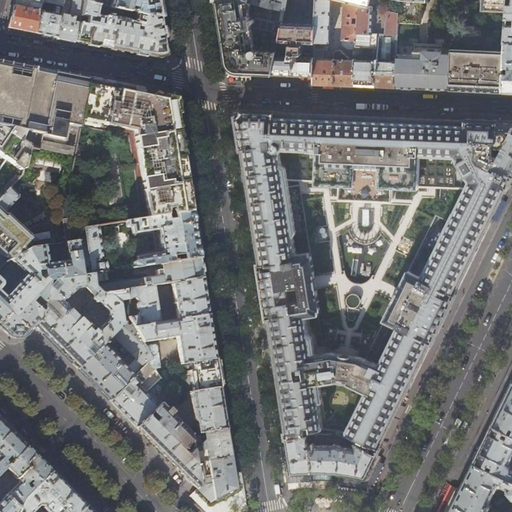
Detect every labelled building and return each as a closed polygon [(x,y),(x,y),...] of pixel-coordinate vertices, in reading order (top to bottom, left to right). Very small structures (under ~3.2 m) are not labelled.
[(42,2),(42,0),(14,0),(14,2),(7,28),(24,31),(36,34),(40,12),(41,9),(31,7),(31,10),(26,9),(28,1),(38,3),(42,4),(42,2)] [(42,0),(42,2),(55,5),(50,14),(40,12),(36,34),(46,36),(56,38),(63,0),(71,0),(83,2),(83,0),(42,0)] [(65,40),(76,42),(79,24),(81,16),(83,2),(71,0),(63,0),(56,38),(60,39),(65,40)] [(161,18),(159,8),(158,0),(83,0),(83,2),(99,6),(112,8),(123,11),(129,12),(131,2),(136,3),(134,13),(135,13),(161,18)] [(216,0),(217,1),(225,0),(242,0),(285,11),(287,0),(216,0)] [(242,0),(225,0),(217,1),(220,18),(225,49),(226,54),(227,58),(232,64),(241,72),(255,73),(273,74),(285,11),(242,0)] [(287,0),(285,11),(273,74),(285,74),(302,75),(314,76),(316,0),(287,0)] [(354,85),(356,61),(348,60),(348,59),(341,50),(336,50),(332,54),(332,59),(323,59),(323,50),(327,50),(328,48),(330,48),(332,0),(316,0),(314,76),(313,84),(321,84),(332,84),(354,85)] [(359,18),(360,4),(345,0),(342,45),(345,49),(352,50),(352,54),(353,56),(356,56),(358,33),(358,24),(353,23),(353,18),(359,18)] [(427,3),(427,0),(399,0),(398,13),(398,24),(420,25),(422,2),(427,3)] [(483,0),(483,9),(506,11),(507,2),(507,0),(483,0)] [(96,16),(99,6),(83,2),(81,16),(87,17),(85,25),(79,24),(76,42),(145,56),(154,58),(158,58),(161,57),(165,56),(167,55),(164,37),(161,18),(135,13),(133,22),(128,21),(127,25),(119,23),(118,22),(115,22),(114,22),(112,24),(113,19),(111,19),(111,17),(108,16),(107,17),(105,16),(105,18),(96,16)] [(374,7),(368,6),(360,4),(359,18),(358,24),(358,33),(372,34),(374,7)] [(122,17),(123,11),(112,8),(111,14),(122,17)] [(378,33),(378,34),(375,86),(384,86),(395,87),(397,44),(398,24),(398,13),(387,10),(386,34),(378,33)] [(378,34),(372,34),(358,33),(356,56),(356,61),(354,85),(365,86),(375,86),(378,34)] [(511,42),(505,42),(504,51),(502,91),(511,91),(511,42)] [(419,88),(420,65),(418,64),(419,45),(397,44),(395,87),(405,87),(419,88)] [(427,88),(429,51),(426,51),(426,52),(423,52),(423,45),(419,45),(418,64),(420,65),(419,88),(423,88),(427,88)] [(451,49),(451,46),(430,45),(430,51),(429,51),(427,88),(438,89),(450,89),(451,49)] [(232,64),(227,58),(226,54),(225,49),(219,50),(221,63),(227,68),(232,64)] [(504,51),(451,49),(450,89),(476,90),(502,91),(504,51)] [(0,136),(20,141),(24,130),(41,133),(38,149),(73,156),(75,147),(67,146),(71,125),(79,126),(83,127),(93,79),(71,74),(48,70),(17,63),(0,60),(0,136)] [(101,80),(93,79),(84,123),(129,133),(143,219),(191,211),(189,198),(185,173),(178,128),(175,107),(170,102),(170,101),(159,99),(160,92),(142,89),(121,84),(101,80)] [(422,278),(412,273),(439,218),(436,216),(409,271),(408,271),(385,320),(371,350),(374,351),(388,322),(398,326),(379,366),(362,357),(349,383),(367,392),(348,431),(333,428),(332,432),(377,454),(381,447),(379,447),(380,443),(408,388),(430,342),(432,343),(432,342),(444,318),(456,294),(454,293),(499,201),(505,188),(507,189),(511,178),(511,175),(494,165),(493,165),(492,168),(481,162),(477,156),(476,140),(486,140),(489,140),(498,140),(500,120),(466,119),(465,120),(465,121),(447,120),(386,118),(330,115),(289,114),(274,113),(274,112),(273,112),(273,111),(241,110),(241,111),(240,113),(239,114),(238,116),(236,117),(235,118),(235,117),(250,209),(259,267),(266,316),(267,316),(276,372),(287,439),(298,437),(297,431),(324,426),(324,425),(327,421),(321,382),(317,383),(312,354),(316,354),(313,337),(309,334),(306,316),(319,314),(319,310),(321,310),(318,292),(313,293),(311,276),(315,275),(312,257),(310,257),(309,253),(310,253),(300,187),(298,187),(307,253),(296,255),(293,238),(296,233),(288,180),(287,170),(283,166),(281,153),(282,151),(317,152),(317,170),(309,170),(308,181),(316,182),(316,184),(342,184),(341,198),(393,200),(394,187),(419,188),(419,186),(428,187),(429,156),(453,157),(469,181),(466,188),(422,278)] [(500,120),(498,140),(489,140),(489,142),(493,143),(493,145),(486,145),(486,140),(476,140),(477,156),(481,162),(492,168),(493,165),(494,165),(511,129),(511,120),(507,121),(500,120)] [(511,129),(494,165),(511,175),(511,129)] [(0,136),(0,195),(19,176),(19,175),(27,147),(28,147),(29,142),(28,142),(28,143),(25,142),(25,144),(20,141),(0,136)] [(317,170),(317,152),(282,151),(281,153),(283,166),(287,170),(288,180),(308,181),(309,170),(317,170)] [(469,181),(453,157),(429,156),(428,187),(466,188),(469,181)] [(23,237),(19,230),(17,228),(13,224),(9,221),(6,219),(0,216),(0,215),(1,216),(17,197),(17,194),(16,194),(26,183),(19,176),(0,195),(0,253),(2,252),(10,260),(27,250),(26,244),(23,237)] [(195,232),(191,211),(143,219),(125,222),(126,227),(128,228),(131,228),(132,235),(159,230),(162,252),(135,257),(136,261),(133,261),(132,263),(133,268),(149,265),(199,258),(195,232)] [(103,258),(98,227),(75,232),(76,239),(82,275),(92,274),(108,271),(107,259),(105,258),(103,258)] [(54,243),(52,232),(31,235),(33,245),(32,245),(32,247),(44,245),(54,243)] [(0,327),(6,333),(9,335),(13,336),(14,337),(18,337),(21,336),(25,334),(34,325),(37,322),(40,322),(42,313),(31,302),(37,297),(44,304),(48,280),(82,275),(76,239),(65,241),(68,259),(48,263),(44,245),(32,247),(30,248),(27,250),(10,260),(25,274),(4,296),(0,292),(0,287),(2,285),(2,284),(1,282),(0,280),(0,327)] [(390,246),(388,244),(373,276),(375,277),(390,246)] [(200,267),(199,258),(149,265),(151,276),(94,284),(94,287),(100,293),(124,289),(153,285),(170,282),(202,278),(200,267)] [(44,304),(42,313),(40,322),(37,322),(34,325),(59,350),(77,369),(102,344),(112,334),(123,323),(120,312),(123,311),(122,307),(120,307),(119,301),(126,300),(124,289),(100,293),(94,287),(94,284),(92,274),(82,275),(48,280),(44,304)] [(205,295),(202,278),(170,282),(177,320),(208,315),(205,295)] [(159,323),(153,285),(124,289),(126,299),(135,298),(138,302),(136,303),(135,305),(135,307),(136,308),(138,310),(139,310),(138,315),(129,317),(132,322),(134,327),(159,323)] [(360,304),(360,301),(360,300),(359,299),(357,297),(354,296),(353,296),(350,297),(349,299),(348,301),(349,303),(349,304),(351,306),(353,308),(355,308),(356,307),(359,305),(360,304)] [(211,335),(208,315),(177,320),(159,323),(134,327),(143,342),(175,337),(176,341),(180,364),(188,362),(215,358),(211,335)] [(124,321),(123,323),(112,334),(135,357),(125,367),(102,344),(77,369),(92,384),(109,401),(148,362),(152,358),(145,346),(143,342),(134,327),(132,322),(129,325),(124,321)] [(152,358),(148,362),(153,368),(159,367),(158,364),(159,364),(156,346),(154,345),(145,346),(152,358)] [(217,372),(215,358),(188,362),(189,372),(188,372),(192,392),(220,387),(217,372)] [(160,377),(153,368),(148,362),(109,401),(122,414),(136,427),(158,406),(145,393),(160,377)] [(511,383),(504,400),(492,424),(511,433),(511,383)] [(223,409),(220,387),(192,392),(189,392),(194,419),(197,421),(199,433),(203,432),(226,428),(223,409)] [(161,403),(158,406),(136,427),(164,456),(196,488),(199,485),(195,462),(193,449),(187,454),(182,450),(191,441),(190,434),(192,434),(171,413),(173,411),(169,407),(167,409),(161,403)] [(12,431),(0,418),(0,471),(5,467),(27,446),(12,431)] [(511,433),(492,424),(485,439),(474,461),(511,479),(511,468),(510,470),(511,468),(510,466),(509,464),(508,463),(511,454),(511,433)] [(235,488),(234,479),(233,473),(229,445),(226,428),(203,432),(208,459),(195,462),(199,485),(196,488),(210,502),(224,494),(235,488)] [(312,471),(332,472),(335,472),(339,472),(353,474),(366,477),(371,466),(377,454),(332,432),(318,434),(318,445),(312,445),(312,471)] [(318,445),(318,434),(315,434),(315,439),(312,440),(309,441),(307,435),(298,437),(287,439),(288,446),(289,454),(292,473),(312,471),(312,445),(318,445)] [(27,446),(5,467),(17,479),(17,481),(17,482),(17,483),(17,484),(6,495),(19,508),(23,499),(52,470),(40,458),(27,446)] [(289,454),(288,446),(282,446),(288,482),(312,480),(312,471),(292,473),(289,454)] [(511,494),(511,479),(474,461),(463,484),(449,511),(484,511),(487,508),(489,509),(491,504),(489,503),(498,483),(506,487),(505,489),(511,495),(511,494)] [(367,487),(375,468),(371,466),(366,477),(353,474),(339,472),(337,481),(367,487)] [(69,488),(52,470),(23,499),(19,508),(16,511),(33,511),(39,506),(42,505),(43,507),(42,508),(46,511),(79,511),(86,505),(69,488)] [(331,481),(332,472),(312,471),(312,480),(331,481)] [(0,511),(16,511),(19,508),(6,495),(1,500),(0,499),(0,511)] [(498,507),(506,500),(503,496),(495,504),(498,507)] [(509,497),(506,500),(498,507),(497,508),(501,511),(511,501),(509,497)]
